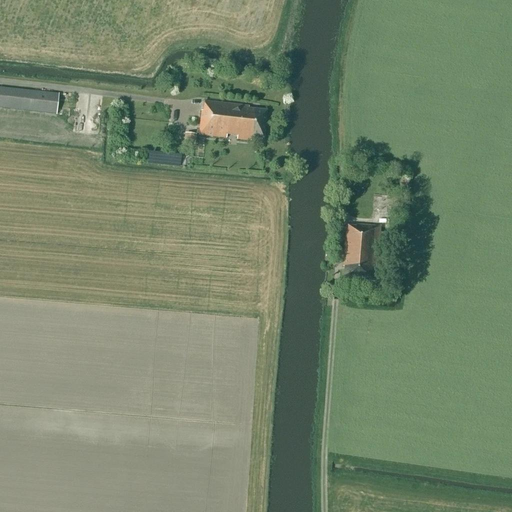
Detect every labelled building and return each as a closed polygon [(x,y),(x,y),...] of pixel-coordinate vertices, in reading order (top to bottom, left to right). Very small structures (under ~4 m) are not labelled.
[(0,108),(56,115),(58,95),(0,88),(0,108)] [(252,138),(264,139),(267,111),(249,109),(249,107),(204,102),(203,112),(202,111),(199,135),(226,138),(226,136),(237,137),(236,139),(251,141),(252,138)] [(196,134),(190,134),(185,133),(184,146),(195,147),(196,134)] [(149,154),(149,164),(181,165),(181,155),(149,154)] [(381,233),(382,227),(360,225),(359,227),(347,226),(344,266),(346,267),(344,279),(376,282),(377,269),(378,269),(381,241),(383,241),(384,233),(381,233)]
